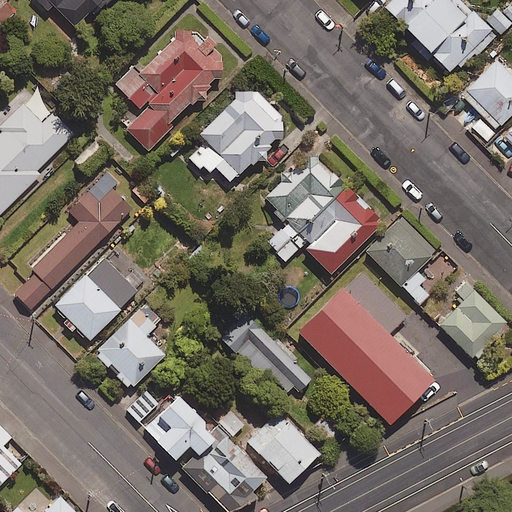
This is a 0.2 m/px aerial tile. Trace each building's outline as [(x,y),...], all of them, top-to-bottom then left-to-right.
[(96,18),(114,0),(35,0),(48,12),(53,8),(75,31),(92,14),(96,18)] [(171,0),(150,0),(149,1),(160,12),(171,0)] [(394,0),(383,12),(414,42),(410,46),(426,63),(431,59),(451,79),(483,46),(438,2),(440,0),(394,0)] [(0,28),(15,13),(6,4),(0,10),(0,28)] [(213,54),(219,48),(207,35),(201,41),(191,31),(174,31),(174,43),(141,76),(132,68),(115,86),(143,114),(126,131),(149,154),(173,130),(169,125),(189,105),(193,109),(199,103),(202,107),(209,99),(206,96),(211,91),(207,87),(213,82),(223,81),(222,62),(213,54)] [(511,117),(511,78),(496,63),(462,98),(497,133),(511,117)] [(237,93),(236,100),(198,139),(203,144),(188,159),(208,178),(215,170),(232,186),(251,167),(253,169),(258,164),(267,166),(266,155),(277,144),(283,144),(284,121),(256,93),(237,93)] [(73,137),(33,97),(0,129),(0,130),(3,134),(0,136),(0,217),(40,178),(36,174),(73,137)] [(511,128),(503,138),(511,146),(511,128)] [(278,258),(346,191),(319,164),(309,175),(300,166),(264,202),(287,225),(266,246),(278,258)] [(346,191),(278,258),(285,265),(301,248),(331,278),(382,227),(346,191)] [(132,212),(112,192),(99,205),(89,195),(70,214),(81,224),(12,293),(31,312),(132,212)] [(437,254),(401,220),(367,255),(420,307),(430,297),(412,280),(437,254)] [(210,256),(199,247),(186,264),(197,273),(210,256)] [(138,296),(102,261),(54,308),(90,344),(138,296)] [(407,319),(363,274),(299,338),(391,430),(436,385),(388,338),(407,319)] [(510,328),(467,285),(454,298),(462,306),(440,328),(475,363),(510,328)] [(116,379),(127,391),(131,387),(133,390),(165,359),(146,339),(162,323),(145,306),(94,356),(108,371),(112,367),(119,375),(116,379)] [(312,382),(248,318),(224,342),(261,379),(266,374),(287,394),(293,388),(299,395),(312,382)] [(222,511),(242,511),(261,502),(253,494),(267,480),(230,443),(244,428),(230,415),(206,439),(204,437),(209,432),(178,402),(159,422),(172,434),(157,448),(176,467),(191,453),(197,459),(183,473),(222,511)] [(322,459),(279,414),(247,444),(290,489),(322,459)] [(342,440),(323,422),(312,433),(331,452),(342,440)] [(0,451),(11,439),(0,429),(0,484),(16,466),(0,452),(0,451)] [(71,511),(60,500),(48,511),(23,511),(19,507),(13,511),(71,511)]
